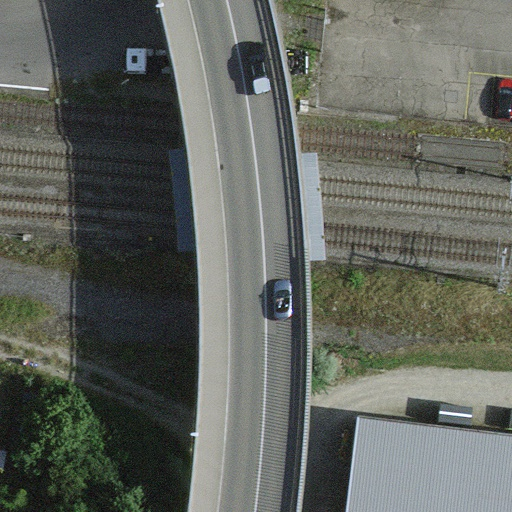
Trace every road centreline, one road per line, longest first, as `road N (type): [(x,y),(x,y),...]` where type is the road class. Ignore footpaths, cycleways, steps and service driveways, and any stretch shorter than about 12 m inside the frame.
road 1 (secondary): [(255,511),(265,286),(255,160),(225,0)]
road 2 (track): [(138,398),(73,360),(0,350)]
